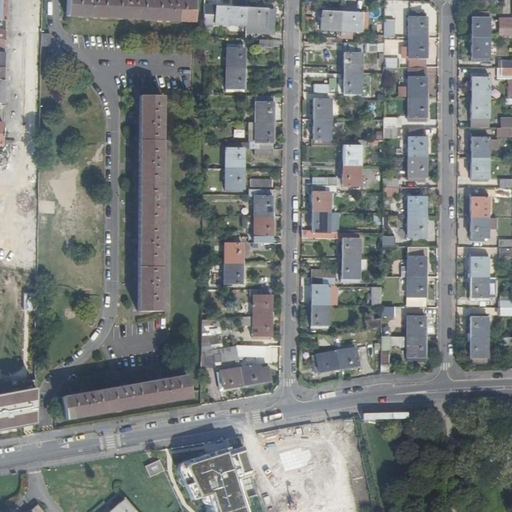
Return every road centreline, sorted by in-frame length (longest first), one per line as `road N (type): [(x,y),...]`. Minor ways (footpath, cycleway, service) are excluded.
road 1 (residential): [(287,411),(296,0)]
road 2 (residential): [(443,391),(454,0)]
road 3 (tertiary): [(287,411),(0,461)]
road 4 (tertiary): [(443,391),(287,411)]
road 5 (unknown): [(31,0),(29,123)]
